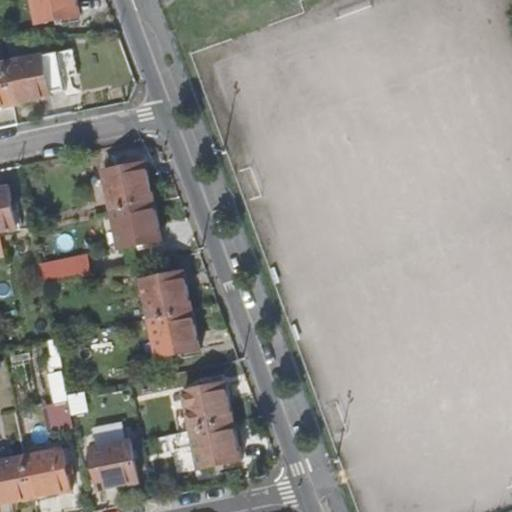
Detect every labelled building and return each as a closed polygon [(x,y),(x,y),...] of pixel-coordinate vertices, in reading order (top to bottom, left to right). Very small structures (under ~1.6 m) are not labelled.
[(80,12),(77,0),(33,0),(38,21),(80,12)] [(45,52),(7,60),(15,103),(54,95),(45,52)] [(0,106),(15,103),(7,60),(0,61),(0,106)] [(107,169),(115,209),(156,200),(148,160),(107,169)] [(9,186),(0,187),(0,229),(18,226),(9,186)] [(164,237),(156,200),(115,209),(123,246),(164,237)] [(42,262),(46,283),(81,276),(76,255),(42,262)] [(144,278),(152,317),(194,309),(185,270),(144,278)] [(194,309),(152,317),(161,356),(202,347),(194,309)] [(186,392),(194,431),(234,422),(226,383),(186,392)] [(87,392),(73,395),(76,412),(91,409),(87,392)] [(74,425),(73,393),(50,394),(52,426),(74,425)] [(242,459),(234,422),(194,431),(202,469),(242,459)] [(130,441),(91,448),(100,490),(138,482),(130,441)] [(64,449),(25,457),(33,498),(73,489),(64,449)] [(0,505),(33,498),(25,457),(0,462),(0,505)]
